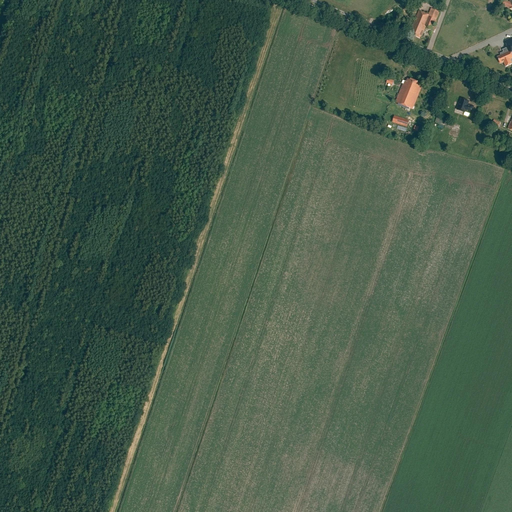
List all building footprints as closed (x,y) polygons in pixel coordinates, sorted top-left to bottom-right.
[(505,1),(502,6),(511,10),(511,0),(509,0),(509,2),(505,1)] [(413,29),(410,35),(420,39),(421,36),(422,36),(426,27),(432,29),(440,12),(431,9),(428,15),(419,11),(411,28),(413,29)] [(511,37),(505,41),(507,46),(505,47),(507,53),(497,57),(500,63),(503,62),(506,67),(511,64),(509,59),(511,57),(511,37)] [(417,83),(418,82),(411,79),(410,80),(407,79),(406,82),(405,81),(403,85),(395,103),(412,110),(422,85),(417,83)] [(467,104),(468,102),(462,99),(460,103),(459,103),(457,110),(465,112),(471,114),(474,107),(467,104)] [(411,127),(413,122),(400,115),(398,121),(411,127)] [(442,119),(439,128),(445,129),(447,120),(442,119)] [(501,122),(494,120),(491,126),(498,128),(501,122)]
